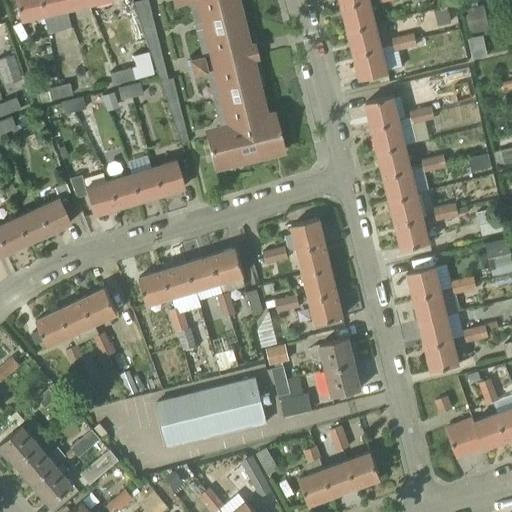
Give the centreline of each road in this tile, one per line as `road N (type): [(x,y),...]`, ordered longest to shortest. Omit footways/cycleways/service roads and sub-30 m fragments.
road 1 (residential): [(0,303),(62,262),(343,179)]
road 2 (residential): [(425,505),(343,179)]
road 3 (residential): [(343,179),(300,0)]
